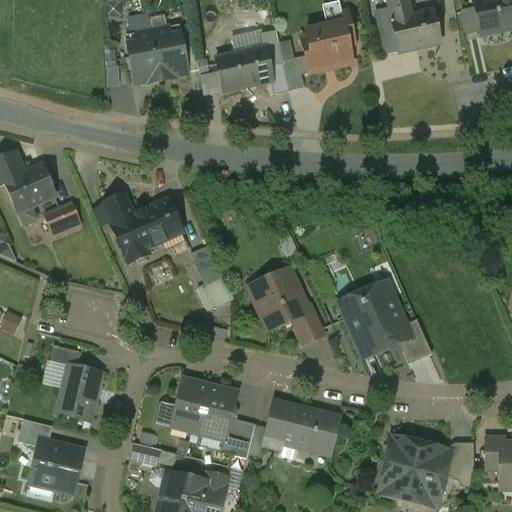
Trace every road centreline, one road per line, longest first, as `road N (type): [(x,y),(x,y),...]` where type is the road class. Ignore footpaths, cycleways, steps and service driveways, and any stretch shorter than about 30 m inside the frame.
road 1 (tertiary): [(511,164),(300,168),(186,154),(0,112)]
road 2 (residential): [(511,397),(442,403),(376,396),(162,353),(144,366)]
road 3 (residential): [(144,366),(132,382),(109,486),(113,511)]
